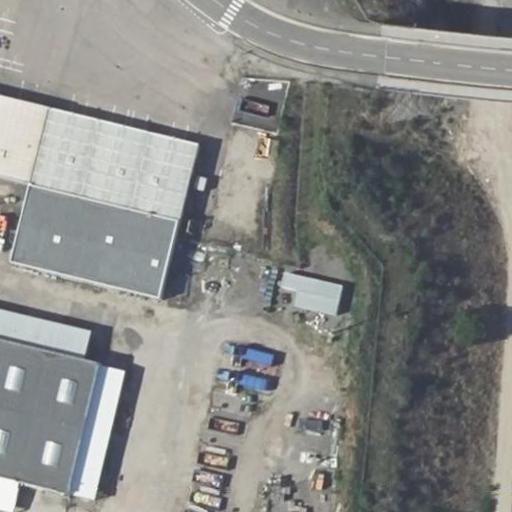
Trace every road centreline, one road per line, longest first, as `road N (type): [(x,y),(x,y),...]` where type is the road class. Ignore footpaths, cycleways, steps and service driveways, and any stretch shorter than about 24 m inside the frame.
road 1 (unknown): [(223,212),(212,130),(126,0)]
road 2 (track): [(511,223),(479,0)]
road 3 (track): [(496,511),(511,319)]
